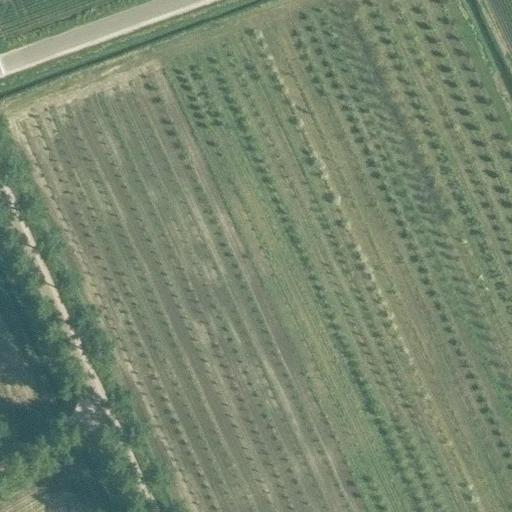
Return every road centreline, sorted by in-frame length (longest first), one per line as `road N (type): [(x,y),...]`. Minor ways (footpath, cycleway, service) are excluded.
road 1 (unclassified): [(167,511),(0,166)]
road 2 (unclassified): [(0,69),(172,0)]
road 3 (track): [(113,394),(0,458)]
